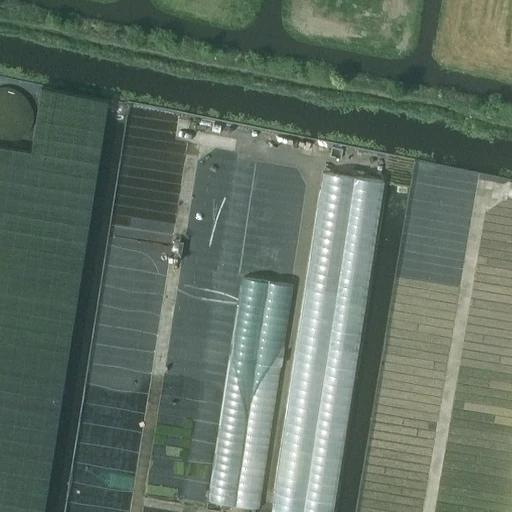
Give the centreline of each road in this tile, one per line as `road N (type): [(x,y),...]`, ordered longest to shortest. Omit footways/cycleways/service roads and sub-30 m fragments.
road 1 (track): [(511,126),(0,20)]
road 2 (unknown): [(266,511),(248,492),(146,471),(138,511)]
